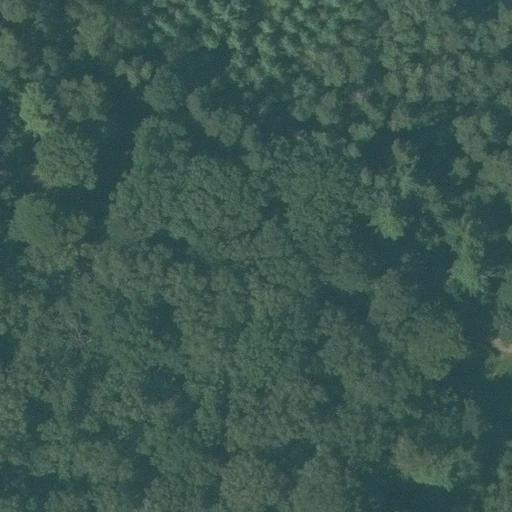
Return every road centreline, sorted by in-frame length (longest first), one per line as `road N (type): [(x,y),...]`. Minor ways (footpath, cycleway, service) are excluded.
road 1 (track): [(0,159),(129,160),(305,199),(511,349)]
road 2 (track): [(511,363),(392,511)]
